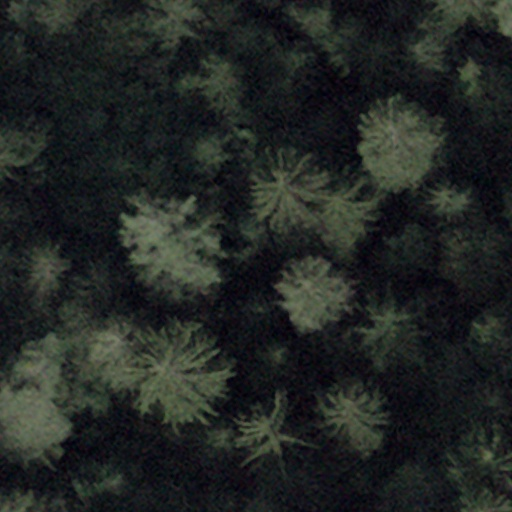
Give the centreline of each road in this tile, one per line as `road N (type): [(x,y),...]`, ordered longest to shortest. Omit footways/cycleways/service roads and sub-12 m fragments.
road 1 (track): [(379,511),(448,422),(511,178)]
road 2 (primary): [(0,243),(92,159),(235,0)]
